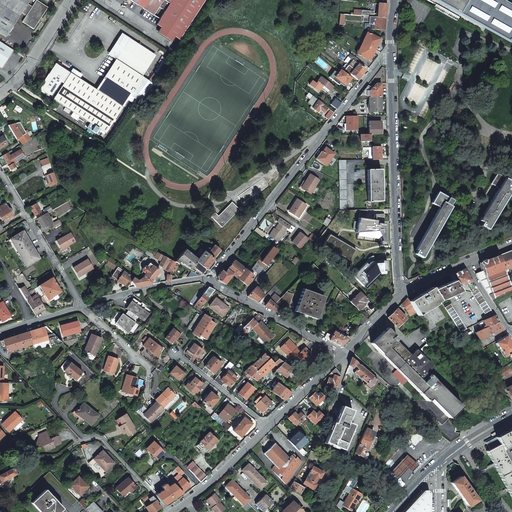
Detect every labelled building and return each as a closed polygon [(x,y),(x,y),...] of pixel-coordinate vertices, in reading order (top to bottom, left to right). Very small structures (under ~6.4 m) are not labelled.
[(0,0),(0,33),(6,37),(22,13),(27,4),(29,0),(0,0)] [(35,0),(32,6),(27,4),(22,13),(26,15),(22,22),(33,29),(47,7),(36,0),(35,0)] [(190,24),(152,0),(117,0),(127,6),(131,1),(132,1),(129,7),(137,12),(141,7),(153,15),(159,8),(164,11),(155,25),(160,28),(175,37),(179,40),(190,24)] [(152,0),(190,24),(204,0),(152,0)] [(435,0),(510,40),(511,36),(511,5),(502,0),(435,0)] [(387,4),(378,3),(377,14),(376,17),(385,18),(386,11),(387,4)] [(385,18),(376,17),(375,17),(370,17),(363,16),(362,21),(369,22),(368,29),(370,30),(384,31),(385,24),(385,18)] [(175,37),(160,28),(157,33),(171,43),(175,37)] [(378,38),(366,33),(361,44),(375,49),(376,45),(375,45),(377,41),(378,38)] [(106,133),(142,76),(152,61),(149,51),(129,38),(115,59),(96,89),(61,67),(62,65),(57,62),(56,64),(55,63),(38,90),(90,123),(87,128),(92,131),(95,126),(99,129),(106,133)] [(0,67),(1,68),(13,50),(0,41),(0,67)] [(375,49),(361,44),(357,54),(368,60),(371,53),(373,54),(375,49)] [(348,65),(361,75),(365,70),(359,65),(362,63),(351,55),(349,58),(352,60),(348,65)] [(345,69),(343,72),(348,76),(350,74),(357,80),(361,75),(348,65),(345,69)] [(343,72),(340,70),(335,77),(345,85),(350,78),(348,76),(343,72)] [(333,86),(320,77),(317,81),(329,90),(330,91),(333,86)] [(316,83),(327,92),(329,90),(317,81),(316,83)] [(380,97),(381,97),(381,90),(381,83),(376,83),(371,88),(369,90),(370,97),(380,97)] [(368,97),(370,97),(369,90),(371,88),(367,86),(358,97),(368,97)] [(369,111),(381,111),(381,104),(380,97),(370,97),(368,97),(369,111)] [(315,104),(312,108),(317,112),(319,114),(321,111),(325,114),(328,108),(323,104),(318,100),(318,101),(315,104)] [(346,130),(357,130),(357,117),(345,117),(346,130)] [(25,132),(20,122),(14,124),(8,125),(16,139),(19,138),(20,140),(22,144),(30,140),(26,134),(25,132)] [(372,134),(380,134),(380,128),(380,122),(368,122),(368,135),(370,135),(372,134)] [(317,159),(326,165),(334,154),(325,147),(317,159)] [(372,160),(380,160),(380,153),(380,147),(372,147),(372,160)] [(2,156),(11,171),(17,167),(16,166),(15,166),(13,163),(24,157),(19,150),(9,156),(7,153),(2,156)] [(339,210),(347,210),(345,160),(338,160),(338,182),(339,210)] [(56,181),(53,173),(50,163),(42,167),(44,176),(46,180),(47,182),(49,186),(52,185),(51,183),(56,181)] [(372,201),(382,201),(381,196),(380,185),(380,175),(381,175),(381,169),(367,170),(368,201),(368,202),(372,201)] [(496,173),(490,183),(498,188),(479,220),(482,222),(480,226),(487,230),(510,191),(507,189),(511,182),(507,180),(496,173)] [(310,194),(319,180),(309,174),(305,181),(306,182),(302,189),(310,194)] [(451,207),(449,206),(452,200),(437,192),(431,203),(439,207),(415,250),(417,250),(415,254),(422,258),(451,207)] [(296,199),(288,211),(298,218),(306,205),(296,199)] [(231,202),(218,216),(215,213),(211,217),(222,227),(239,209),(231,202)] [(5,204),(0,206),(0,217),(2,220),(8,217),(9,219),(13,216),(12,214),(13,214),(9,209),(9,210),(5,204)] [(36,204),(30,207),(35,216),(40,213),(36,204)] [(358,222),(353,222),(352,229),(356,230),(355,233),(357,233),(356,240),(385,244),(384,224),(379,224),(379,221),(384,221),(384,215),(383,214),(374,214),(373,220),(366,219),(367,210),(366,210),(359,210),(358,222)] [(47,213),(37,219),(43,228),(48,226),(52,225),(52,223),(47,213)] [(277,241),(286,228),(288,229),(289,228),(292,231),(295,228),(279,217),(276,221),(279,223),(273,231),(272,230),(269,235),(277,241)] [(23,231),(8,240),(17,254),(31,245),(23,231)] [(68,246),(75,242),(70,233),(56,241),(60,250),(68,246)] [(300,249),(308,239),(301,234),(298,238),(296,236),(292,242),(300,249)] [(319,239),(312,234),(309,238),(315,243),(319,239)] [(334,238),(329,235),(323,245),(324,246),(348,260),(349,261),(356,250),(334,238)] [(335,235),(334,238),(356,250),(357,248),(335,235)] [(31,245),(17,254),(25,267),(39,259),(31,245)] [(220,250),(214,245),(210,250),(207,254),(213,258),(220,250)] [(348,260),(324,246),(323,248),(347,262),(348,260)] [(265,265),(277,250),(272,247),(261,262),(265,265)] [(193,257),(184,250),(174,262),(177,264),(180,261),(190,270),(193,267),(202,273),(213,259),(213,258),(207,254),(205,252),(204,251),(200,248),(193,257)] [(220,250),(213,258),(213,259),(214,260),(221,251),(220,250)] [(503,268),(504,270),(511,266),(511,250),(498,256),(503,268)] [(157,252),(155,256),(154,258),(161,262),(164,256),(157,252)] [(170,259),(164,256),(161,262),(159,266),(164,270),(166,266),(170,259)] [(352,276),(363,287),(378,272),(387,271),(386,260),(374,262),(374,259),(372,256),(368,258),(369,261),(368,261),(368,260),(352,276)] [(482,270),(485,276),(503,268),(498,256),(480,263),(482,270)] [(170,259),(166,266),(164,270),(166,272),(166,280),(166,281),(171,280),(171,278),(172,275),(169,275),(170,272),(171,269),(175,272),(179,265),(177,264),(174,262),(170,259)] [(256,263),(263,268),(265,265),(261,262),(258,259),(256,263)] [(88,260),(73,268),(77,276),(84,273),(85,274),(93,269),(88,260)] [(232,274),(237,278),(244,268),(240,265),(234,261),(227,270),(233,274),(232,274)] [(287,268),(290,270),(293,266),(288,263),(285,262),(283,265),(287,267),(287,268)] [(160,272),(149,263),(142,271),(144,273),(141,276),(143,277),(151,283),(155,277),(160,272)] [(254,266),(261,271),(263,268),(256,263),(254,266)] [(251,269),(258,274),(261,271),(254,266),(252,268),(251,269)] [(133,277),(117,267),(111,276),(118,280),(117,281),(122,284),(127,287),(130,282),(133,277)] [(237,278),(247,286),(248,283),(250,281),(254,276),(244,268),(237,278)] [(485,276),(494,299),(511,290),(504,270),(503,268),(485,276)] [(464,269),(450,275),(454,280),(458,288),(472,281),(465,270),(464,269)] [(217,280),(224,284),(232,274),(233,274),(227,270),(224,273),(221,271),(217,277),(217,280)] [(475,273),(491,300),(494,299),(485,276),(482,270),(475,273)] [(138,280),(133,277),(130,282),(133,285),(134,286),(135,287),(151,284),(151,283),(143,277),(138,280)] [(52,278),(39,286),(48,300),(52,297),(54,300),(56,299),(57,298),(56,295),(61,292),(52,278)] [(454,280),(433,290),(440,300),(461,291),(458,288),(454,280)] [(203,294),(194,307),(199,309),(203,304),(211,294),(214,290),(208,287),(206,290),(203,293),(203,294)] [(420,294),(409,301),(412,307),(414,310),(417,314),(440,300),(433,290),(431,287),(420,294)] [(38,299),(31,303),(28,298),(22,288),(20,289),(25,300),(35,315),(40,312),(45,309),(38,299)] [(252,299),(256,301),(263,294),(258,291),(255,288),(247,296),(252,299)] [(294,311),(316,319),(324,297),(302,289),(294,311)] [(474,291),(471,293),(484,314),(490,310),(477,289),(474,291)] [(283,309),(287,310),(293,294),(286,292),(280,298),(275,303),(279,306),(279,307),(279,308),(283,309)] [(350,301),(358,310),(361,308),(364,306),(365,303),(364,303),(367,300),(360,292),(350,301)] [(269,300),(274,304),(275,303),(280,298),(275,293),(269,300)] [(151,311),(133,298),(129,303),(126,308),(128,310),(139,318),(144,321),(151,311)] [(209,306),(222,316),(229,308),(223,304),(219,301),(215,298),(209,306)] [(407,298),(401,303),(403,305),(404,308),(406,310),(412,307),(409,301),(407,298)] [(271,309),(277,312),(279,308),(278,307),(279,307),(279,306),(275,303),(274,304),(269,300),(265,306),(271,309)] [(440,300),(417,314),(424,325),(428,332),(451,318),(444,308),(440,300)] [(2,302),(0,303),(0,318),(2,322),(11,316),(2,302)] [(444,308),(451,318),(459,332),(465,328),(450,304),(444,308)] [(396,309),(387,317),(397,327),(406,319),(396,309)] [(124,315),(135,323),(139,318),(128,310),(124,315)] [(135,323),(124,315),(122,314),(116,323),(129,332),(130,330),(133,333),(138,325),(135,323)] [(204,314),(192,334),(193,334),(205,315),(204,314)] [(243,328),(237,334),(243,337),(264,317),(258,314),(255,317),(253,320),(252,319),(243,328)] [(205,315),(193,334),(198,337),(203,340),(204,339),(205,339),(215,324),(212,322),(209,320),(210,318),(208,317),(205,315)] [(359,321),(362,325),(367,319),(364,316),(359,321)] [(494,316),(483,321),(484,324),(486,327),(498,322),(494,316)] [(60,328),(63,336),(80,331),(77,321),(71,323),(66,324),(66,326),(60,328)] [(252,328),(259,336),(258,336),(265,344),(272,337),(267,332),(268,331),(264,326),(259,321),(252,328)] [(481,321),(477,323),(481,329),(486,327),(484,324),(483,325),(482,325),(481,321)] [(481,329),(474,332),(474,333),(479,341),(486,337),(485,336),(493,332),(494,334),(503,330),(498,322),(486,327),(481,329)] [(46,326),(44,327),(47,339),(49,339),(49,338),(55,336),(46,326)] [(36,329),(28,332),(31,344),(47,339),(44,327),(36,329)] [(379,335),(371,343),(373,345),(427,401),(429,399),(448,418),(461,406),(461,405),(457,402),(456,403),(437,383),(426,371),(432,366),(421,355),(423,352),(420,349),(418,351),(416,350),(410,355),(398,342),(395,340),(397,338),(386,328),(379,335)] [(173,329),(165,338),(171,343),(174,339),(176,340),(180,334),(178,333),(174,329),(173,329)] [(329,340),(340,346),(347,339),(340,335),(334,331),(331,336),(329,340)] [(28,332),(3,340),(5,348),(7,352),(18,348),(19,351),(22,350),(21,347),(31,344),(28,332)] [(85,351),(94,355),(101,338),(91,334),(87,342),(89,343),(85,351)] [(55,336),(49,338),(49,339),(51,346),(62,343),(55,336)] [(511,344),(507,336),(496,343),(505,356),(508,354),(511,351),(511,344)] [(149,338),(143,345),(157,357),(160,353),(159,352),(162,349),(149,338)] [(280,348),(291,360),(296,356),(299,352),(296,349),(297,348),(295,346),(293,345),(292,346),(287,341),(280,348)] [(194,343),(188,351),(193,354),(197,358),(203,350),(194,343)] [(301,363),(307,369),(315,361),(310,356),(311,355),(307,351),(304,348),(299,352),(296,356),(302,362),(301,363)] [(263,353),(251,365),(261,376),(274,364),(273,364),(263,353)] [(104,371),(113,374),(118,359),(108,356),(105,363),(107,364),(104,371)] [(213,357),(204,367),(212,373),(221,363),(213,357)] [(351,357),(348,365),(350,367),(351,368),(354,366),(357,369),(353,372),(365,383),(364,385),(369,390),(377,381),(351,357)] [(85,374),(70,362),(66,359),(60,368),(67,373),(71,377),(78,382),(85,374)] [(279,359),(274,364),(278,367),(283,362),(279,359)] [(229,362),(224,368),(228,371),(229,369),(233,365),(229,362)] [(278,367),(276,370),(285,377),(288,372),(291,368),(283,362),(278,367)] [(248,368),(244,372),(246,374),(256,381),(261,376),(251,365),(248,368)] [(506,365),(496,372),(499,379),(511,372),(506,365)] [(175,366),(170,373),(178,380),(184,373),(175,366)] [(335,368),(331,372),(334,375),(339,377),(340,374),(335,368)] [(228,371),(221,380),(229,387),(237,378),(234,376),(228,371)] [(125,384),(123,391),(132,394),(136,395),(137,392),(138,389),(134,387),(137,378),(126,375),(123,384),(125,384)] [(327,382),(325,386),(335,389),(339,377),(334,375),(332,379),(328,378),(327,382)] [(195,377),(186,388),(194,394),(195,392),(200,386),(202,383),(195,377)] [(246,383),(238,393),(245,399),(250,394),(254,389),(246,383)] [(291,393),(277,383),(273,388),(271,391),(284,400),(288,397),(291,393)] [(511,384),(503,388),(511,403),(511,402),(511,384)] [(157,401),(163,407),(175,395),(168,388),(162,394),(161,393),(155,400),(157,401)] [(210,392),(202,402),(206,405),(214,395),(212,393),(210,392)] [(311,395),(309,398),(316,405),(325,397),(321,393),(318,396),(314,393),(311,395)] [(210,408),(218,398),(216,397),(214,395),(206,405),(210,408)] [(256,404),(255,405),(261,412),(263,410),(267,406),(269,404),(271,403),(264,396),(262,399),(259,397),(254,402),(256,404)] [(145,415),(151,422),(164,409),(163,407),(157,401),(149,409),(150,410),(145,415)] [(83,403),(75,413),(91,425),(99,415),(83,403)] [(225,421),(235,410),(227,404),(218,415),(214,412),(210,416),(226,431),(231,425),(225,421)] [(325,442),(343,449),(354,425),(347,422),(352,410),(342,406),(339,413),(335,421),(334,420),(325,442)] [(309,414),(307,416),(314,424),(323,415),(318,411),(315,414),(312,411),(309,414)] [(291,415),(288,418),(296,425),(304,417),(300,412),(297,416),(294,412),(291,415)] [(8,418),(2,424),(9,432),(22,419),(15,413),(9,419),(8,418)] [(119,427),(124,434),(126,432),(128,436),(135,431),(132,428),(133,427),(125,414),(118,419),(122,425),(119,427)] [(244,417),(233,431),(240,436),(243,433),(244,433),(248,428),(251,423),(244,417)] [(499,444),(502,449),(511,444),(511,428),(507,431),(495,437),(499,444)] [(353,456),(362,460),(366,459),(368,454),(367,451),(368,450),(371,452),(372,449),(373,449),(377,441),(376,440),(377,437),(372,435),(373,432),(369,430),(366,429),(353,456)] [(407,438),(415,445),(422,437),(415,430),(407,438)] [(39,436),(36,444),(42,446),(43,446),(44,451),(56,447),(55,446),(61,443),(58,436),(57,436),(52,438),(52,439),(50,439),(46,431),(38,435),(39,436)] [(293,436),(288,441),(297,450),(307,440),(298,431),(293,436)] [(204,445),(208,449),(217,440),(208,432),(206,435),(202,439),(200,442),(196,446),(200,449),(204,445)] [(485,442),(489,450),(499,444),(495,437),(485,442)] [(159,441),(156,444),(161,449),(164,446),(159,441)] [(153,442),(146,449),(156,459),(160,456),(163,452),(161,449),(156,444),(153,442)] [(269,448),(263,453),(278,469),(280,466),(289,458),(274,443),(269,448)] [(486,451),(511,499),(511,467),(502,449),(499,444),(489,450),(486,451)] [(98,462),(106,470),(114,463),(102,451),(93,459),(97,463),(98,462)] [(301,462),(293,454),(289,458),(291,461),(285,466),(284,466),(284,467),(283,467),(282,467),(281,467),(281,466),(280,466),(278,469),(274,472),(282,480),(301,462)] [(398,478),(408,468),(412,471),(418,465),(407,455),(391,472),(398,478)] [(289,458),(280,466),(281,466),(281,467),(282,467),(283,467),(284,467),(284,466),(285,466),(291,461),(289,458)] [(248,463),(241,470),(247,477),(250,480),(257,473),(248,463)] [(206,477),(195,465),(189,471),(195,476),(194,476),(200,482),(206,477)] [(312,466),(302,483),(313,490),(323,472),(312,466)] [(385,466),(378,473),(392,485),(398,478),(391,472),(385,466)] [(190,485),(182,478),(180,475),(183,472),(178,467),(174,470),(178,474),(174,478),(173,478),(170,481),(173,483),(175,485),(182,493),(186,489),(190,485)] [(13,468),(0,475),(0,482),(16,474),(13,468)] [(257,473),(250,480),(253,482),(259,489),(266,483),(261,477),(257,473)] [(69,485),(79,494),(80,494),(88,486),(78,476),(69,485)] [(459,494),(467,506),(476,500),(460,476),(451,482),(459,494)] [(128,478),(116,488),(122,496),(126,493),(125,492),(128,490),(130,492),(136,487),(132,483),(128,478)] [(295,479),(288,488),(299,494),(303,488),(296,484),(298,481),(295,479)] [(173,499),(182,493),(175,485),(173,483),(170,481),(170,480),(161,486),(163,490),(156,495),(165,504),(173,499)] [(231,480),(225,486),(234,496),(241,489),(237,485),(234,483),(231,480)] [(77,501),(85,510),(89,506),(81,498),(82,497),(80,494),(79,494),(69,485),(65,489),(77,501)] [(339,500),(336,506),(340,508),(342,506),(350,511),(361,494),(346,485),(343,490),(349,493),(343,502),(339,500)] [(45,489),(31,503),(39,511),(58,511),(63,508),(55,500),(56,500),(54,498),(53,498),(45,489)] [(241,489),(234,496),(243,505),(250,499),(241,489)] [(429,511),(429,492),(424,490),(403,511),(429,511)] [(145,507),(148,511),(153,511),(155,511),(161,507),(156,500),(152,496),(150,497),(148,493),(143,496),(140,499),(145,507)] [(211,508),(213,511),(220,511),(224,509),(219,502),(220,501),(214,493),(206,500),(212,507),(211,508)] [(257,502),(255,504),(262,511),(271,501),(265,494),(261,498),(260,497),(256,501),(257,502)] [(317,498),(315,502),(324,507),(326,503),(317,498)] [(85,510),(87,511),(102,511),(93,502),(85,510)] [(301,511),(292,502),(281,511),(301,511)]
